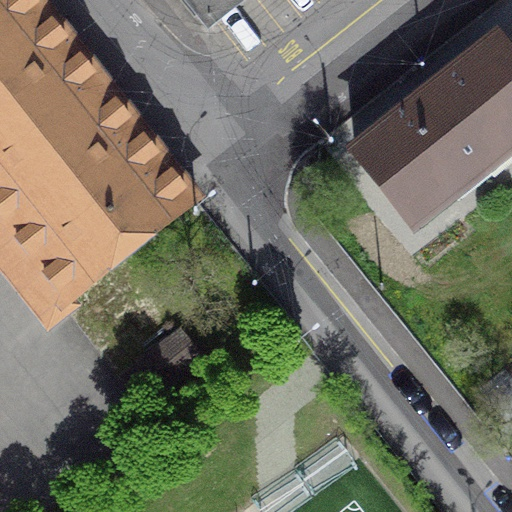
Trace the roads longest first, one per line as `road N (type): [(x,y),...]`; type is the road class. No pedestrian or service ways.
road 1 (residential): [(227,178),(487,511)]
road 2 (residential): [(227,178),(456,0)]
road 3 (residential): [(101,0),(162,75),(227,178)]
